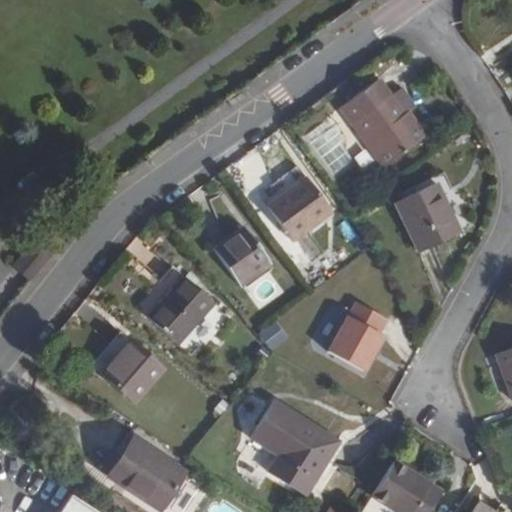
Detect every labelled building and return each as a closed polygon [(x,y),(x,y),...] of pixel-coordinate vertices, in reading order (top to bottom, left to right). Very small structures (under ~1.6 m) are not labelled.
[(383,75),(345,101),(388,162),(431,132),(412,107),(417,103),(403,84),(394,90),(383,75)] [(309,173),(270,200),(296,237),(335,210),(309,173)] [(442,180),(402,199),(426,248),(467,229),(442,180)] [(248,223),(218,245),(245,282),(274,261),(248,223)] [(187,273),(150,313),(182,341),(218,300),(187,273)] [(362,303),(333,351),(367,372),(387,337),(382,333),(390,320),(362,303)] [(272,319),(257,334),(274,351),(289,335),(272,319)] [(135,336),(105,372),(136,400),(167,365),(135,336)] [(511,347),(500,352),(511,387),(511,347)] [(343,443),(280,402),(256,438),(284,456),(273,471),(309,495),(343,443)] [(189,473),(140,440),(113,478),(163,511),(189,473)] [(430,511),(444,492),(398,460),(375,495),(400,511),(430,511)] [(27,511),(98,511),(50,480),(27,511)] [(493,511),(482,503),(475,511),(493,511)]
